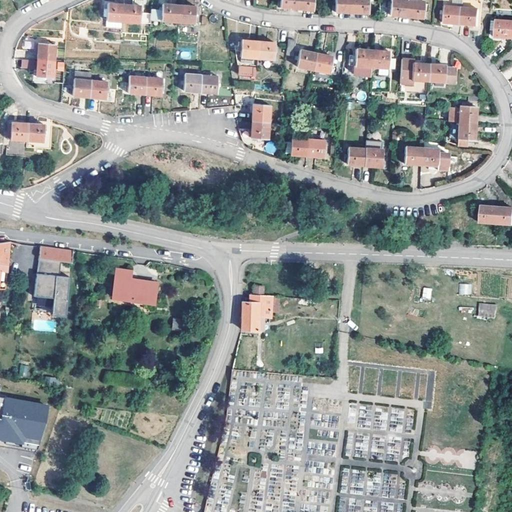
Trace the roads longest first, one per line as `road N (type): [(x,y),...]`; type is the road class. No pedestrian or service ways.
road 1 (residential): [(139,133),(408,199),(460,189),(497,160),(508,118),(496,83),(467,48),(402,27),(287,21),(215,0)]
road 2 (residential): [(229,250),(511,259)]
road 3 (residential): [(229,250),(225,341),(147,492)]
road 4 (residential): [(65,0),(12,30),(4,51),(8,79),(29,102),(139,133)]
road 5 (residential): [(30,210),(229,250)]
road 6 (residential): [(30,210),(33,200),(139,133)]
